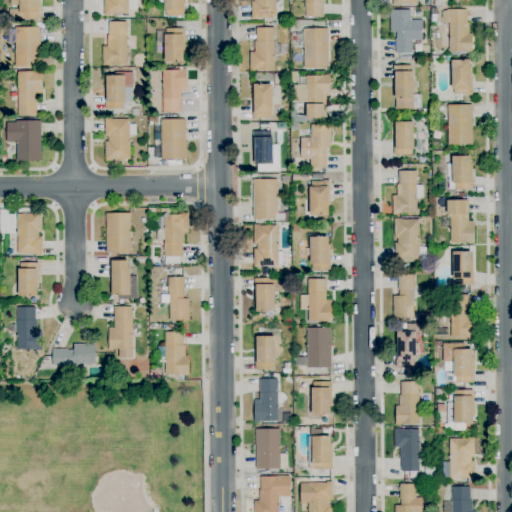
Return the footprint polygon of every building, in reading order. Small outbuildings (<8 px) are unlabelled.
[(39,0),(39,19),(22,19),(22,13),(19,13),(19,7),(10,7),(10,0),(39,0)] [(110,16),(104,16),(104,0),(129,0),(129,14),(110,14),(110,16)] [(166,16),(166,10),(164,10),(164,3),(158,3),(158,0),(184,0),(184,16),(166,16)] [(251,20),(251,1),(255,1),(255,0),(275,0),(275,18),(257,18),(257,20),(251,20)] [(305,17),(304,0),(324,0),(324,4),(323,4),(323,17),(305,17)] [(472,53),(467,53),(467,52),(449,52),(449,23),(442,23),(442,11),(449,11),(449,9),(467,9),(467,23),(468,23),(468,34),(472,33),(472,53)] [(411,53),(396,53),(395,38),(397,38),(396,32),(390,32),(390,10),(410,10),(410,20),(423,20),(423,40),(411,41),(411,53)] [(112,65),(102,66),(102,46),(107,46),(107,35),(108,35),(108,22),(127,22),(127,48),(129,48),(129,53),(127,53),(127,64),(112,64),(112,65)] [(40,68),(29,68),(29,67),(15,67),(15,43),(8,43),(8,28),(15,28),(15,27),(40,27),(40,68)] [(164,62),(164,42),(157,42),(157,31),(166,31),(166,29),(184,28),(185,54),(183,54),(183,62),(164,62)] [(256,72),(250,72),(249,52),(255,52),(254,41),(256,41),(256,28),(274,28),(274,70),(256,70),(256,72)] [(324,72),(307,72),(307,69),(303,69),(303,28),(328,28),(328,68),(324,68),(324,72)] [(466,96),(466,94),(453,94),(453,89),(452,89),(451,60),(464,60),(470,59),(470,67),(471,67),(472,96),(466,96)] [(414,109),(395,109),(394,91),(392,91),(392,65),(411,65),(411,71),(413,71),(414,109)] [(163,112),(162,70),(179,70),(179,67),(182,67),(182,69),(186,69),(186,92),(180,92),(181,112),(163,112)] [(18,116),(17,71),(42,71),(42,94),(36,94),(36,115),(18,116)] [(124,109),(105,109),(104,83),(106,83),(106,76),(115,76),(115,72),(133,72),(133,88),(131,88),(132,102),(123,102),(124,109)] [(324,118),(306,118),(306,102),(294,102),(294,85),(306,85),(306,75),(325,75),(325,74),(329,74),(329,94),(326,94),(326,105),(324,105),(324,118)] [(252,119),(251,92),(254,92),(253,84),(260,84),(272,84),(273,113),(270,113),(271,118),(252,119)] [(448,145),(447,105),(472,105),(473,144),(448,145)] [(105,162),(105,142),(108,142),(108,137),(105,137),(105,118),(111,118),(111,119),(129,119),(129,124),(136,124),(136,135),(130,136),(130,159),(111,160),(111,161),(105,162)] [(161,159),(154,159),(154,123),(161,123),(161,119),(185,119),(186,159),(161,159)] [(41,161),(16,161),(16,142),(7,142),(7,122),(16,122),(16,120),(41,120),(41,161)] [(275,131),(275,122),(286,122),(287,131),(275,131)] [(393,155),(393,130),(395,130),(395,122),(413,122),(414,149),(412,149),(412,155),(393,155)] [(309,168),(309,159),(300,159),(299,137),(311,137),(311,125),(331,125),(331,147),(325,147),(325,154),(326,154),(326,168),(309,168)] [(254,164),(254,156),(253,156),(253,131),(271,131),(271,137),(272,137),(272,164),(254,164)] [(449,189),(448,177),(447,177),(447,164),(452,163),(451,156),(470,156),(470,164),(472,163),(473,189),(449,189)] [(417,213),(392,213),(392,196),(397,196),(397,184),(399,184),(399,171),(416,171),(416,185),(422,185),(422,198),(417,198),(417,213)] [(282,184),(281,176),(289,176),(289,183),(282,184)] [(284,220),(253,220),(253,180),(277,179),(277,214),(284,214),(284,220)] [(328,216),(309,216),(309,187),(311,187),(311,181),(323,181),(323,180),(329,180),(330,206),(328,206),(328,216)] [(469,243),(469,242),(450,242),(450,217),(448,217),(448,214),(447,214),(447,200),(465,200),(468,200),(468,222),(474,222),(474,243),(469,243)] [(170,268),(164,268),(164,264),(165,264),(165,257),(164,257),(164,240),(157,240),(157,230),(164,230),(163,213),(161,213),(161,208),(173,208),(173,215),(182,215),(182,213),(188,213),(189,233),(184,233),(184,243),(182,244),(182,257),(180,257),(180,267),(174,267),(174,264),(170,264),(170,268)] [(36,255),(36,254),(17,255),(17,214),(36,214),(36,212),(41,212),(42,232),(39,232),(39,237),(42,237),(42,255),(36,255)] [(106,253),(106,214),(130,213),(131,253),(106,253)] [(394,260),(394,243),(397,243),(397,238),(394,238),(394,219),(400,218),(400,220),(418,219),(419,260),(394,260)] [(259,267),(253,267),(253,249),(256,249),(256,244),(253,244),(253,225),(259,225),(259,226),(278,226),(278,252),(283,252),(283,265),(278,265),(278,266),(259,266),(259,267)] [(330,270),(312,270),(312,264),(310,264),(310,237),(328,237),(328,245),(330,245),(330,270)] [(455,285),(455,279),(452,279),(452,252),(471,251),(471,261),(473,261),(473,284),(455,285)] [(137,300),(119,300),(119,297),(117,297),(117,296),(111,296),(111,288),(109,288),(109,261),(128,261),(128,269),(130,268),(130,276),(137,276),(137,300)] [(18,296),(18,269),(20,269),(20,263),(38,263),(39,288),(36,288),(36,295),(18,296)] [(393,318),(393,296),(399,296),(399,290),(398,290),(397,275),(414,274),(414,290),(413,290),(413,318),(393,318)] [(189,321),(169,321),(169,293),(168,293),(167,278),(184,277),(184,293),(183,293),(183,299),(189,299),(189,321)] [(255,312),(255,304),(254,304),(254,278),(281,278),(281,292),(274,292),(274,312),(255,312)] [(332,323),(327,323),(327,321),(308,322),(307,309),(300,309),(300,296),(308,296),(307,279),(326,279),(326,300),(332,300),(332,323)] [(469,339),(469,337),(451,338),(450,306),(454,306),(454,295),(468,295),(469,308),(470,308),(471,319),(475,319),(476,339),(469,339)] [(132,349),(108,349),(108,328),(114,328),(114,307),(131,306),(132,349)] [(42,351),(36,351),(36,350),(17,350),(17,332),(9,332),(9,324),(17,324),(17,307),(35,307),(36,320),(37,320),(37,332),(42,332),(42,351)] [(401,367),(395,367),(395,339),(396,339),(396,331),(406,331),(406,324),(421,324),(421,334),(419,334),(419,341),(415,341),(415,360),(414,360),(414,366),(401,366),(401,367)] [(331,368),(307,368),(307,366),(295,366),(295,357),(306,357),(306,328),(331,328),(331,368)] [(188,376),(184,376),(184,374),(165,374),(165,362),(158,362),(157,347),(165,347),(165,332),(183,332),(183,345),(185,345),(185,356),(188,356),(188,376)] [(254,370),(254,344),(256,344),(256,336),(274,336),(275,364),(273,364),(273,369),(254,370)] [(464,385),(459,385),(459,383),(455,383),(455,381),(445,381),(445,371),(444,371),(444,362),(442,362),(442,343),(464,343),(464,349),(472,349),(472,357),(473,357),(473,383),(464,383),(464,385)] [(53,365),(52,349),(67,349),(67,350),(73,350),(73,344),(95,344),(96,364),(53,365)] [(290,374),(283,374),(283,372),(282,372),(282,369),(283,369),(283,368),(284,368),(284,363),(290,363),(290,368),(290,369),(290,374)] [(32,380),(27,378),(30,372),(35,374),(32,380)] [(253,423),(253,400),(259,400),(259,379),(277,379),(278,421),(259,422),(259,423),(253,423)] [(396,425),(395,406),(399,406),(399,395),(401,395),(401,382),(418,381),(418,424),(402,424),(402,425),(396,425)] [(312,415),(311,388),(313,388),(313,382),(331,382),(331,404),(329,404),(330,415),(312,415)] [(449,430),(449,423),(447,423),(447,403),(453,403),(453,397),(450,397),(450,392),(455,392),(455,391),(473,390),(474,416),(472,416),(472,423),(465,423),(465,429),(449,430)] [(283,423),(283,414),(291,413),(292,423),(283,423)] [(280,469),(256,469),(255,429),(280,429),(280,454),(287,454),(287,468),(280,468),(280,469)] [(310,436),(310,429),(323,429),(323,436),(330,436),(330,444),(332,444),(332,469),(328,470),(328,476),(316,476),(316,470),(314,470),(314,469),(309,469),(309,466),(308,466),(308,445),(310,436)] [(401,472),(401,459),(399,459),(399,448),(394,448),(394,429),(400,429),(419,429),(419,472),(401,472)] [(474,480),(468,480),(468,479),(450,479),(450,474),(444,474),(444,464),(449,464),(449,438),(468,438),(468,437),(474,437),(474,456),(471,456),(471,462),(474,462),(474,480)] [(425,479),(424,466),(435,466),(435,479),(425,479)] [(254,511),(254,501),(259,501),(259,490),(260,490),(260,477),(290,477),(290,497),(278,497),(278,511),(254,511)] [(332,511),(308,511),(308,503),(300,503),(300,483),(326,483),(326,482),(332,482),(332,500),(329,500),(329,505),(332,505),(332,511)] [(394,511),(394,506),(401,506),(400,500),(399,484),(415,484),(416,498),(422,498),(422,511),(394,511)] [(476,511),(451,511),(451,487),(470,487),(470,500),(472,500),(472,511),(476,511)]
